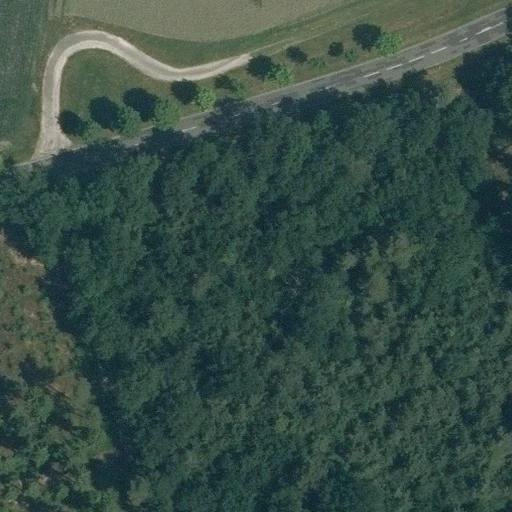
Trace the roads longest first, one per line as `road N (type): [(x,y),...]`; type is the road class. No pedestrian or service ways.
road 1 (track): [(143,445),(56,167),(57,62),(71,43),(95,36),(173,72),(219,69),(396,0)]
road 2 (tertiary): [(511,19),(238,115),(0,181)]
